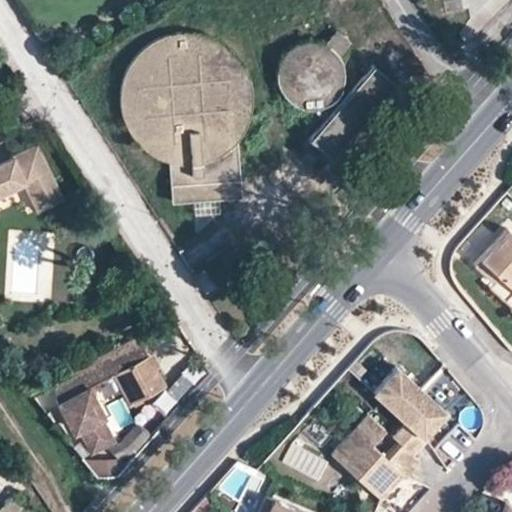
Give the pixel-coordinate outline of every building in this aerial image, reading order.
[(376,4),(367,6),(368,16),(379,14),(376,4)] [(334,51),(336,54),(348,40),(335,28),(322,43),(326,45),(331,48),(334,51)] [(357,69),(361,73),(369,65),(365,61),(357,69)] [(372,62),(369,65),(361,73),(323,118),(306,136),(308,137),(313,142),(322,150),(329,157),(393,80),(372,62)] [(315,117),(274,141),(284,157),(292,154),(299,144),(295,139),(317,116),(315,117)] [(199,162),(199,161),(197,130),(186,131),(188,163),(188,173),(200,170),(199,162)] [(309,145),(313,142),(308,137),(304,140),(309,145)] [(239,195),(234,141),(230,145),(228,146),(231,151),(222,158),(219,154),(211,157),(204,160),(199,161),(199,162),(200,170),(188,173),(188,163),(180,164),(172,162),(166,161),(170,200),(239,195)] [(35,142),(10,154),(13,160),(0,166),(0,204),(27,191),(37,210),(63,197),(35,142)] [(231,151),(228,146),(223,151),(219,154),(222,158),(231,151)] [(326,161),(329,157),(322,150),(318,153),(326,161)] [(10,154),(0,158),(0,166),(13,160),(10,154)] [(511,233),(506,228),(473,264),(492,282),(498,276),(511,289),(511,233)] [(152,352),(145,339),(57,380),(58,401),(94,450),(113,440),(92,403),(86,399),(86,387),(115,372),(130,401),(169,380),(152,352)] [(405,419),(421,434),(443,407),(395,364),(372,389),(405,419)] [(384,427),(366,410),(330,451),(379,495),(400,471),(386,456),(370,442),(384,427)] [(400,441),(411,452),(425,437),(421,434),(405,419),(391,433),(400,441)] [(405,474),(419,459),(411,452),(400,441),(386,456),(400,471),(405,474)] [(307,511),(265,494),(257,511),(260,511),(307,511)] [(511,511),(511,500),(504,497),(496,511),(511,511)]
